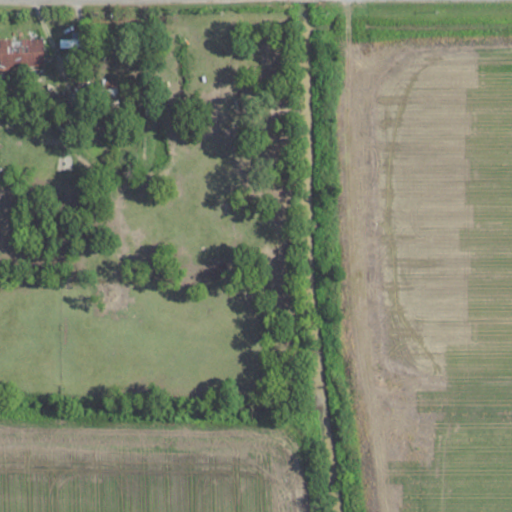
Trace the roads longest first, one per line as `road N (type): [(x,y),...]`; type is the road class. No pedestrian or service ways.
road 1 (track): [(345,0),(344,250),(352,345),(386,511)]
road 2 (track): [(0,429),(254,429),(283,436),(301,465),(307,511)]
road 3 (track): [(345,56),(511,50)]
